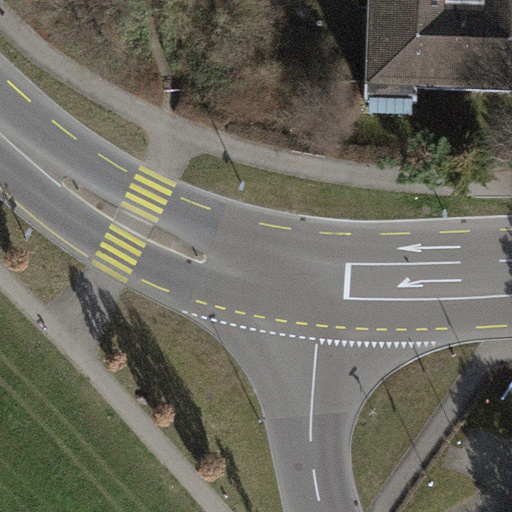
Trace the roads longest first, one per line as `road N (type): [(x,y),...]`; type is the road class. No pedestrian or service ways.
road 1 (secondary): [(327,284),(206,258),(135,226),(0,138)]
road 2 (residential): [(330,511),(310,442),(327,284)]
road 3 (secondary): [(511,283),(327,284)]
